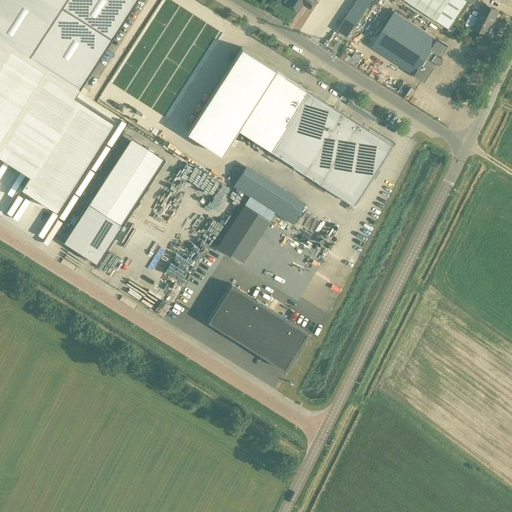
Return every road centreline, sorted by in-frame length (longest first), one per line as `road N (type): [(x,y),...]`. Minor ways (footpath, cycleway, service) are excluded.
road 1 (unclassified): [(322,435),(0,233)]
road 2 (unclassified): [(322,435),(466,144)]
road 3 (unclassified): [(466,144),(233,0)]
